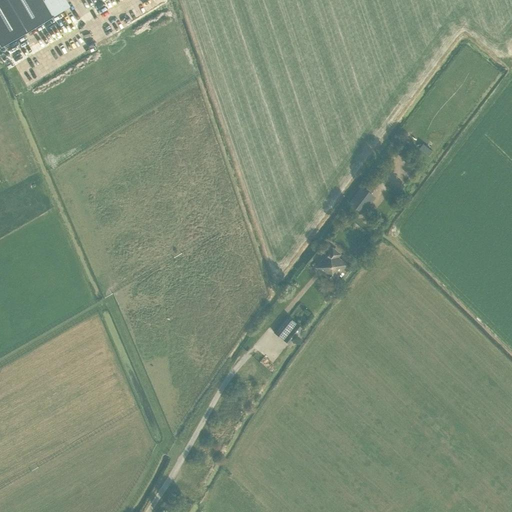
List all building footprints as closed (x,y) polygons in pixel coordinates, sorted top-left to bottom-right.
[(43,0),(0,0),(0,46),(1,48),(53,17),(43,0)] [(429,156),(432,151),(423,144),(419,149),(429,156)] [(361,187),(348,204),(363,215),(375,197),(371,194),(374,190),(368,185),(364,189),(361,187)] [(330,248),(322,257),(325,260),(319,268),(325,273),(323,274),(331,281),(345,264),(338,258),(341,255),(332,247),(330,248)] [(299,303),(289,315),(296,321),(305,308),(299,303)] [(286,316),(274,332),(282,339),(295,323),(286,316)]
